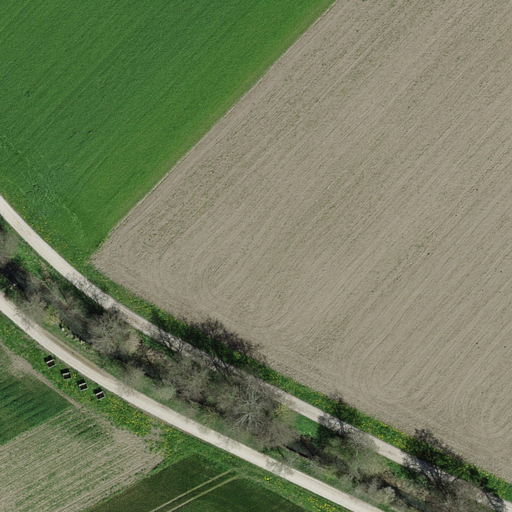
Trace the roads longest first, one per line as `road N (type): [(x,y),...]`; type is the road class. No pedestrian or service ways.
road 1 (track): [(508,511),(183,350),(85,287),(0,209)]
road 2 (track): [(0,306),(117,392),(361,511)]
